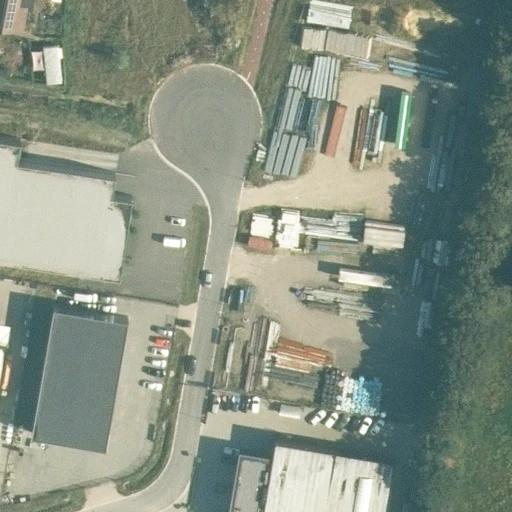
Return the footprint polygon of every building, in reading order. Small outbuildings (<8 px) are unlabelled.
[(19,0),(0,0),(0,28),(14,31),(19,0)] [(0,255),(121,274),(132,194),(113,191),(116,172),(18,156),(21,137),(0,133),(0,255)] [(66,158),(110,163),(112,151),(51,144),(50,154),(66,156),(66,158)] [(69,437),(106,444),(128,315),(53,302),(28,451),(66,457),(69,437)] [(0,337),(0,387),(8,339),(0,337)] [(275,453),(247,448),(236,511),(389,511),(399,455),(278,435),(275,453)]
